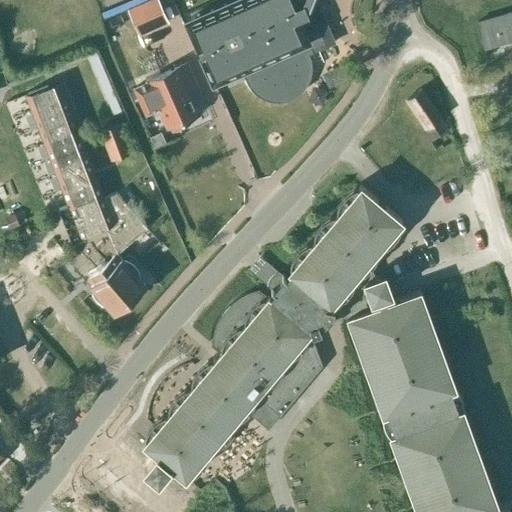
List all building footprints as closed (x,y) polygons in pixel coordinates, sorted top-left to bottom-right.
[(157,0),(148,0),(127,9),(137,32),(166,20),(157,0)] [(241,0),(188,24),(213,82),(242,69),(247,80),(249,86),(253,90),(257,93),(262,96),(267,99),(273,100),(279,100),(284,99),(290,97),(295,95),(299,91),(303,87),(306,82),(308,76),(309,71),(310,65),(309,59),(307,54),(326,46),(333,43),(315,3),(318,0),(241,0)] [(511,11),(477,22),(482,41),(484,47),(490,46),(511,39),(511,11)] [(100,48),(91,51),(106,94),(115,91),(100,48)] [(146,82),(133,88),(145,114),(158,108),(166,128),(170,126),(172,130),(188,123),(187,119),(199,113),(187,86),(195,82),(186,62),(145,80),(146,82)] [(48,86),(27,93),(68,204),(58,207),(62,218),(65,216),(70,230),(77,227),(80,236),(82,240),(78,243),(90,256),(88,258),(76,268),(85,279),(114,312),(144,285),(116,253),(146,227),(128,206),(116,192),(103,196),(76,122),(63,88),(60,81),(48,86)] [(424,128),(440,117),(420,88),(405,99),(424,128)] [(111,159),(130,152),(118,122),(100,129),(111,159)] [(211,340),(210,344),(219,351),(143,442),(161,457),(159,459),(155,456),(143,469),(157,481),(169,468),(165,464),(167,462),(184,477),(208,449),(213,453),(217,451),(219,450),(222,448),(224,446),(226,445),(229,441),(230,440),(232,437),(233,435),(234,433),(235,430),(236,428),(236,426),(237,424),(232,420),(244,406),(268,427),(321,365),(310,334),(320,330),(319,326),(322,325),(327,319),(328,316),(332,316),(333,312),(346,314),(416,511),(509,511),(509,510),(504,511),(492,511),(491,508),(498,506),(420,290),(387,302),(384,296),(391,293),(384,274),(374,277),(370,265),(383,250),(379,247),(401,220),(360,185),(289,269),(290,270),(285,276),(282,273),(281,274),(278,271),(275,273),(268,281),(267,284),(270,287),(273,290),(268,296),(267,295),(258,288),(254,289),(248,291),(244,293),(242,294),(238,296),(235,299),(232,301),(228,305),(225,308),(223,310),(221,313),(218,317),(216,322),(214,328),(213,330),(212,333),(211,337),(211,340)] [(75,268),(88,256),(78,244),(65,256),(75,268)]
